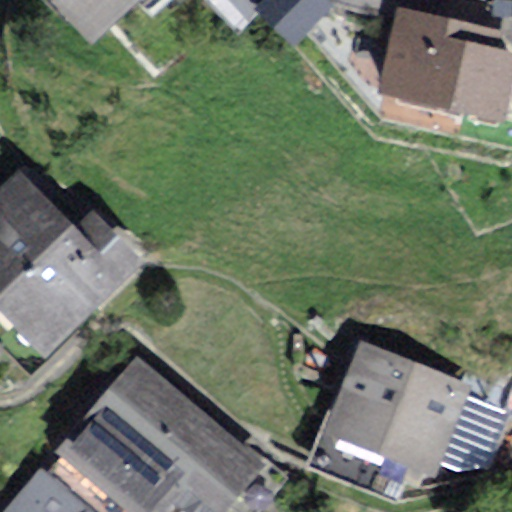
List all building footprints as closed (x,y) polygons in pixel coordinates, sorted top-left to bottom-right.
[(28,0),(93,63),(158,0),(28,0)] [(200,0),(214,13),(224,2),(244,21),(265,0),(200,0)] [(330,0),(277,0),(257,23),(295,58),(340,9),(330,0)] [(504,34),(398,13),(380,103),(503,127),(511,82),(511,56),(500,54),(504,34)] [(74,237),(20,179),(0,196),(0,321),(45,370),(147,276),(94,218),(74,237)] [(369,356),(331,457),(438,497),(476,396),(369,356)] [(13,511),(162,511),(189,481),(221,509),(258,465),(141,365),(13,511)]
